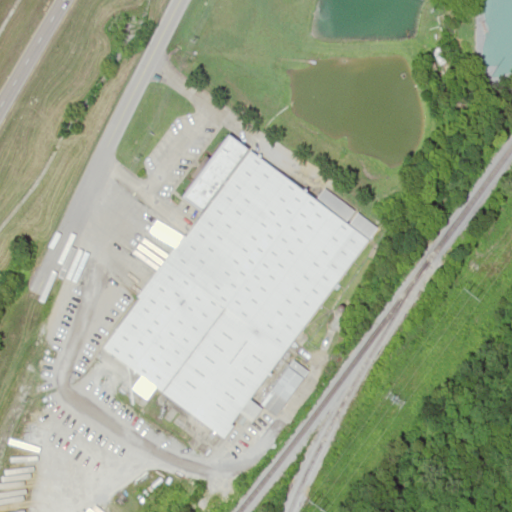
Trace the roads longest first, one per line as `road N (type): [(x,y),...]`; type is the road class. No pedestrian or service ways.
road 1 (residential): [(181,0),(43,284)]
road 2 (trunk): [(0,111),(65,0)]
